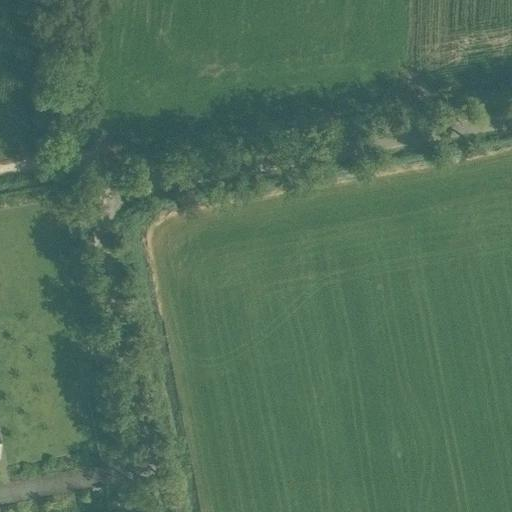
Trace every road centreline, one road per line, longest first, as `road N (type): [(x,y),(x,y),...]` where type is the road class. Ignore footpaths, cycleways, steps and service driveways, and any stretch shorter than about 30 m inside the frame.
road 1 (unclassified): [(154,511),(100,241),(102,209),(118,186),(511,119)]
road 2 (track): [(0,178),(87,162),(118,186)]
